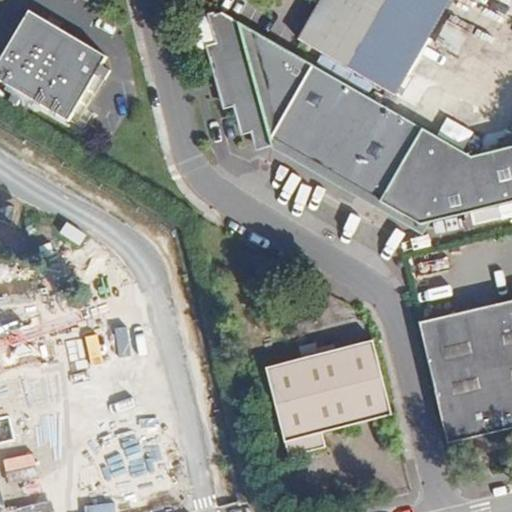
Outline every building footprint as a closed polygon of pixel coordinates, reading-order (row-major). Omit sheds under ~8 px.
[(396,95),(451,0),(321,0),(299,39),(396,95)] [(112,56),(34,10),(0,66),(0,76),(73,120),(112,56)] [(381,202),(420,225),(511,202),(511,146),(472,156),(222,13),(192,21),(189,27),(193,45),(199,47),(205,46),(223,110),(233,108),(241,137),(251,134),(256,151),(271,146),(275,142),(363,192),(359,199),(376,209),(381,202)] [(465,147),(473,131),(439,114),(431,130),(465,147)] [(447,259),(418,261),(419,280),(448,279),(447,259)] [(448,444),(511,429),(511,301),(420,323),(448,444)] [(392,416),(374,341),(265,369),(289,458),(326,448),(323,434),(392,416)] [(0,445),(13,443),(6,415),(0,416),(0,445)]
